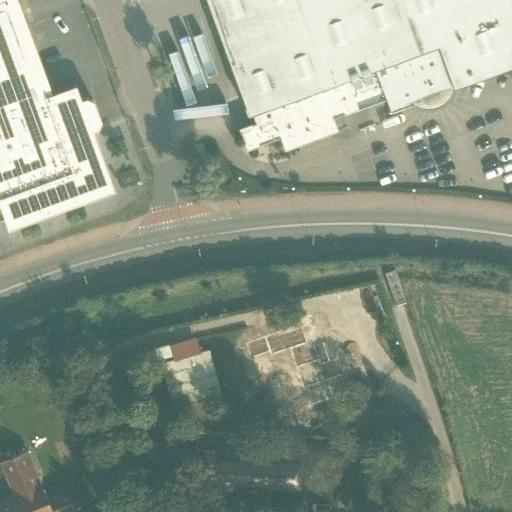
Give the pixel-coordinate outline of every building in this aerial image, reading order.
[(0,0),(0,219),(3,219),(7,230),(113,191),(92,131),(97,129),(100,122),(93,102),(85,98),(80,100),(75,86),(52,94),(18,0),(0,0)] [(511,0),(205,0),(247,116),(251,114),(255,123),(239,129),(246,150),(279,138),(283,150),(328,134),(323,121),(385,99),(389,110),(387,111),(388,112),(412,104),(413,105),(415,105),(416,106),(418,107),(419,107),(421,108),(423,108),(425,108),(426,109),(428,108),(430,108),(432,108),(433,108),(435,107),(437,107),(438,106),(440,105),(441,104),(443,103),(444,102),(445,101),(447,100),(448,98),(449,97),(450,95),(451,94),(451,92),(452,90),(452,89),(511,66),(511,0)] [(301,324),(272,334),(277,349),(288,345),(295,366),(302,387),(309,407),(338,397),(332,377),(343,373),(335,350),(339,349),(335,337),(313,344),(309,346),(301,324)] [(160,343),(165,366),(191,360),(185,337),(160,343)] [(102,363),(83,368),(93,405),(111,400),(102,363)] [(167,464),(186,464),(186,433),(143,432),(143,451),(167,452),(167,464)] [(278,497),(298,498),(301,454),(255,453),(255,455),(231,454),(231,452),(203,452),(200,488),(278,497)] [(0,511),(49,511),(50,511),(77,511),(67,489),(44,498),(26,454),(0,464),(0,469),(11,496),(0,500),(0,511)] [(186,511),(183,498),(152,507),(153,511),(186,511)]
